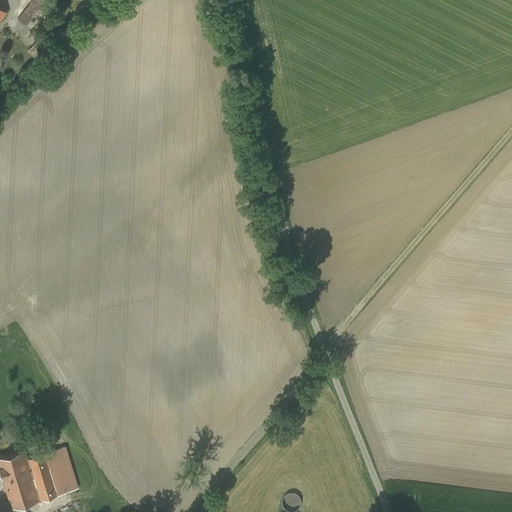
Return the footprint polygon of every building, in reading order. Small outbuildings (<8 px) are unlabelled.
[(35,0),(32,0),(17,18),(25,25),(42,5),(35,0)] [(39,38),(28,50),(41,61),(51,50),(39,38)] [(65,446),(48,451),(61,493),(77,488),(65,446)] [(25,449),(0,456),(0,469),(12,508),(61,493),(48,451),(27,458),(25,449)] [(300,505),(300,502),(300,498),(298,495),(295,493),(291,493),(287,493),(284,496),(282,499),(282,502),(283,506),(285,509),(288,511),(291,511),(295,511),(298,509),(300,505)]
